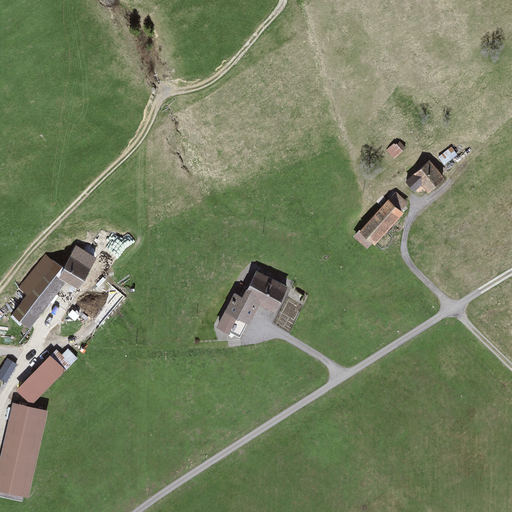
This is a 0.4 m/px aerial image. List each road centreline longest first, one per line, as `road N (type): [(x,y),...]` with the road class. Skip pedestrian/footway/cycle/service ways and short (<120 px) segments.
road 1 (unclassified): [(511,274),(141,511)]
road 2 (track): [(281,0),(210,83),(155,105),(132,148),(0,286)]
